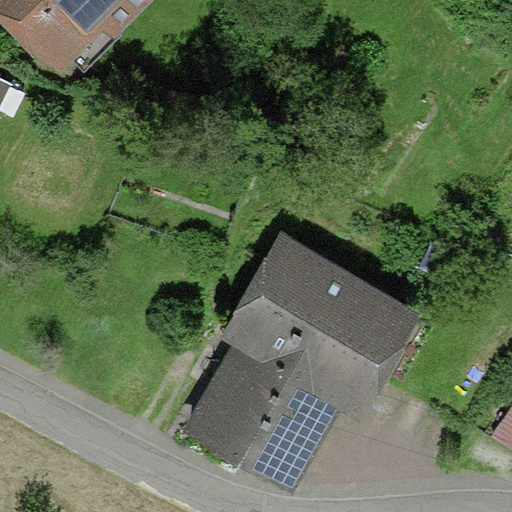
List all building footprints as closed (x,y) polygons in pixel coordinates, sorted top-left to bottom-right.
[(26,0),(58,29),(84,0),(101,0),(112,9),(119,0),(26,0)] [(0,117),(11,95),(0,90),(0,117)] [(406,307),(283,238),(255,288),(268,295),(196,423),(290,475),(340,388),(355,396),(406,307)] [(452,261),(427,247),(414,272),(438,285),(452,261)] [(511,408),(492,439),(511,451),(511,408)]
